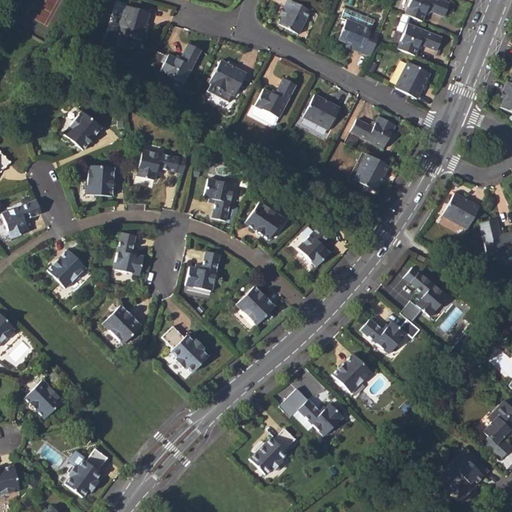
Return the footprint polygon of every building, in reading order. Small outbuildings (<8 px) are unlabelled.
[(279,25),(298,35),(310,11),(289,0),(287,0),(283,8),(287,10),(283,16),(279,25)] [(410,0),(405,15),(422,22),(427,10),(444,17),(449,4),(439,0),(410,0)] [(124,6),(116,4),(113,15),(121,17),(124,6)] [(117,34),(141,40),(148,13),(124,6),(121,17),(117,34)] [(346,9),(343,18),(373,27),(375,18),(346,9)] [(352,50),(361,54),(371,30),(346,19),(337,40),(347,43),(353,46),(352,50)] [(397,49),(415,56),(419,44),(437,51),(442,38),(407,24),(397,49)] [(159,72),(183,84),(200,51),(187,44),(179,61),(168,55),(159,72)] [(245,74),(220,61),(208,83),(234,96),(245,74)] [(429,74),(407,63),(394,88),(408,95),(416,100),(418,96),(429,74)] [(254,106),(277,118),(295,85),(282,79),(274,95),(262,89),(254,106)] [(500,108),(511,112),(511,83),(506,81),(503,91),(506,93),(500,108)] [(339,108),(314,95),(302,117),(328,131),(339,108)] [(62,135),(82,151),(101,128),(81,112),(62,135)] [(349,132),(382,149),(394,126),(378,117),(372,128),(355,120),(349,132)] [(185,160),(141,151),(135,177),(153,181),(155,172),(156,169),(162,170),(182,174),(185,160)] [(0,173),(10,163),(0,152),(0,173)] [(352,180),(375,191),(388,166),(366,154),(352,180)] [(85,195),(111,197),(113,168),(88,166),(85,195)] [(203,198),(209,199),(215,200),(214,204),(211,219),(225,222),(233,185),(207,179),(203,198)] [(441,216),(467,229),(479,208),(454,194),(441,216)] [(0,215),(10,239),(28,233),(25,226),(23,221),(27,219),(40,214),(35,201),(0,215)] [(244,224),(268,240),(283,219),(258,202),(244,224)] [(486,259),(511,253),(511,231),(500,235),(497,220),(478,224),(486,259)] [(333,232),(323,222),(297,248),(315,267),(329,253),(324,249),(320,244),(322,242),(333,232)] [(134,236),(121,233),(112,269),(139,275),(143,257),(137,255),(130,254),(131,250),(134,236)] [(46,271),(64,289),(85,268),(67,250),(46,271)] [(201,270),(195,269),(188,267),(184,285),(211,291),(219,255),(205,252),(202,266),(201,270)] [(414,288),(417,290),(412,295),(408,300),(403,296),(393,308),(404,318),(415,305),(422,312),(440,291),(411,267),(402,278),(414,288)] [(274,308),(254,287),(235,305),(256,326),(274,308)] [(102,324),(122,344),(141,326),(120,306),(102,324)] [(0,342),(13,329),(0,315),(0,342)] [(405,334),(390,321),(383,332),(368,320),(359,330),(387,354),(405,334)] [(185,366),(191,373),(207,357),(198,348),(197,350),(193,346),(195,345),(186,336),(183,338),(172,327),(161,338),(172,349),(170,351),(177,358),(175,360),(183,368),(185,366)] [(441,349),(451,357),(468,336),(461,330),(454,338),(452,336),(441,349)] [(331,376),(350,393),(370,372),(352,354),(331,376)] [(22,398),(44,420),(62,401),(41,380),(22,398)] [(306,401),(295,389),(278,407),(289,418),(296,410),(306,401)] [(342,417),(328,404),(320,414),(316,411),(306,401),(296,410),(323,437),(342,417)] [(511,410),(502,401),(490,414),(494,418),(490,422),(481,431),(486,437),(480,443),(498,460),(510,447),(502,439),(505,436),(509,432),(511,431),(511,430),(511,410)] [(316,411),(320,414),(325,408),(322,405),(316,411)] [(248,459),(265,476),(271,469),(273,471),(281,463),(279,461),(286,454),(283,452),(295,441),(284,430),(273,441),(270,438),(264,445),(255,453),(248,459)] [(253,451),(255,453),(264,445),(261,443),(253,451)] [(488,471),(464,448),(449,464),(453,469),(442,480),(458,496),(473,480),(476,483),(488,471)] [(63,484),(82,498),(87,490),(94,481),(100,473),(97,471),(107,458),(94,449),(85,462),(82,460),(76,467),(74,466),(67,475),(69,477),(63,484)] [(0,469),(0,495),(18,491),(13,466),(0,469)] [(87,490),(90,492),(97,483),(94,481),(87,490)]
